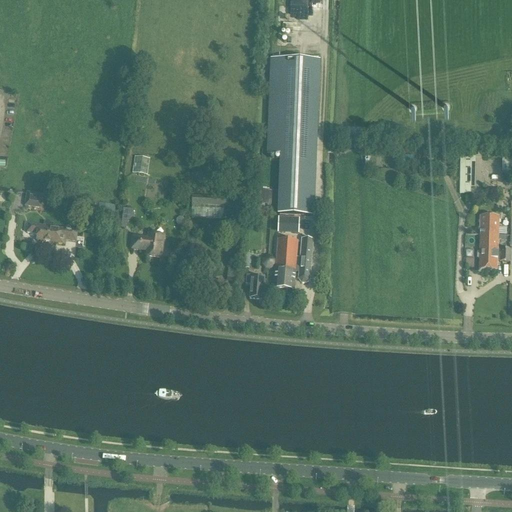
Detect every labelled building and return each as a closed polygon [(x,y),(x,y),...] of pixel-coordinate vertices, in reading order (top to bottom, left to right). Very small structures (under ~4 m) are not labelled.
[(282,157),(279,216),(312,217),(317,63),(270,61),(267,156),(282,157)] [(134,160),(132,174),(147,176),(149,162),(149,160),(134,157),(134,160)] [(501,173),(511,173),(511,157),(501,157),(501,173)] [(459,195),(470,195),(470,188),(474,189),(474,158),(460,158),(459,195)] [(259,199),(259,201),(268,201),(272,201),(272,192),(259,191),(259,193),(259,199)] [(24,207),(41,209),(43,196),(26,194),(24,207)] [(227,199),(191,197),(191,219),(223,220),(223,207),(227,207),(227,199)] [(99,204),(97,214),(103,214),(102,221),(111,223),(113,206),(99,204)] [(123,211),(121,230),(125,231),(127,230),(127,225),(133,219),(134,212),(123,211)] [(479,218),(479,237),(497,237),(497,218),(479,218)] [(175,221),(175,224),(177,227),(181,227),(184,225),(184,221),(181,219),(178,219),(175,221)] [(278,233),(298,234),(299,221),(278,220),(278,233)] [(66,231),(53,229),(53,226),(44,225),(44,228),(27,225),(26,234),(36,236),(35,242),(64,246),(65,246),(65,242),(76,243),(77,232),(66,230),(66,231)] [(149,235),(149,236),(148,240),(133,238),(131,250),(147,252),(146,258),(161,260),(164,238),(157,237),(157,236),(154,231),(149,235)] [(479,237),(478,252),(497,252),(497,250),(497,237),(479,237)] [(299,260),(296,260),(297,243),(277,241),(273,291),(293,292),(295,273),(298,273),(297,280),(300,284),(302,284),(305,284),(309,282),(309,281),(312,242),(301,241),(299,260)] [(497,252),(478,252),(478,254),(476,254),(476,259),(478,259),(478,271),(496,271),(496,262),(499,262),(499,263),(509,263),(509,261),(510,250),(497,250),(497,252)] [(274,262),(271,259),(266,258),(262,261),(262,266),(265,270),(270,270),(274,267),(274,262)] [(226,281),(234,281),(235,271),(228,270),(226,281)] [(245,286),(250,286),(249,300),(262,301),(264,278),(246,277),(245,286)] [(205,297),(225,300),(225,298),(227,284),(207,282),(205,297)]
